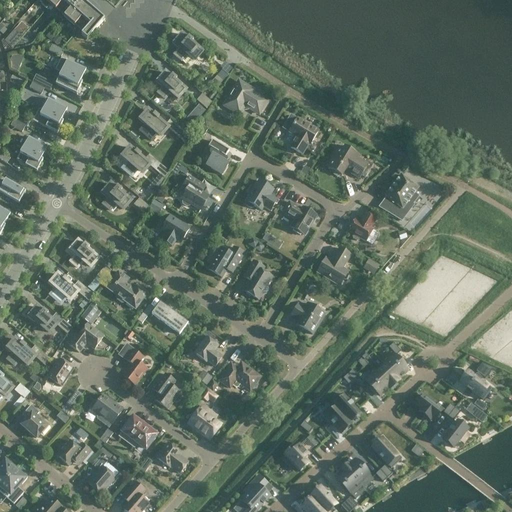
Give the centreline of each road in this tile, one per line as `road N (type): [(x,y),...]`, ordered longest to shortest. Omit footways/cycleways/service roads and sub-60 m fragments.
road 1 (residential): [(56,203),(138,36)]
road 2 (residential): [(211,463),(301,368),(258,335)]
road 3 (residential): [(383,409),(511,511)]
road 4 (residential): [(174,281),(251,151)]
road 5 (residential): [(258,335),(339,209)]
road 6 (residential): [(383,409),(277,511)]
road 7 (residential): [(211,463),(96,374)]
road 8 (residential): [(174,281),(56,203)]
road 9 (residential): [(98,511),(0,427)]
